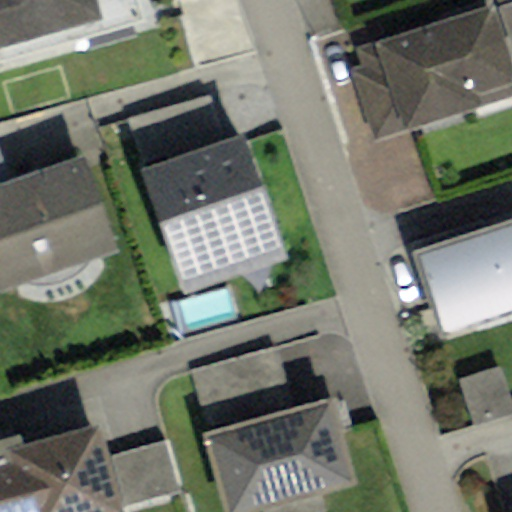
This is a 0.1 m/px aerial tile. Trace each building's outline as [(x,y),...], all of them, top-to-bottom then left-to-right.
[(0,0),(0,62),(144,19),(138,0),(0,0)] [(511,57),(493,0),(482,0),(378,33),(381,41),(345,52),(373,138),(419,123),(418,118),(511,87),(511,57)] [(244,124),(138,159),(179,283),(285,248),(244,124)] [(82,148),(0,176),(0,285),(116,245),(82,148)] [(511,210),(409,244),(438,334),(511,310),(511,210)] [(481,436),(511,426),(511,390),(507,375),(466,388),(481,436)] [(331,395),(208,428),(231,511),(354,477),(331,395)] [(96,411),(0,438),(0,511),(87,511),(122,502),(96,411)]
